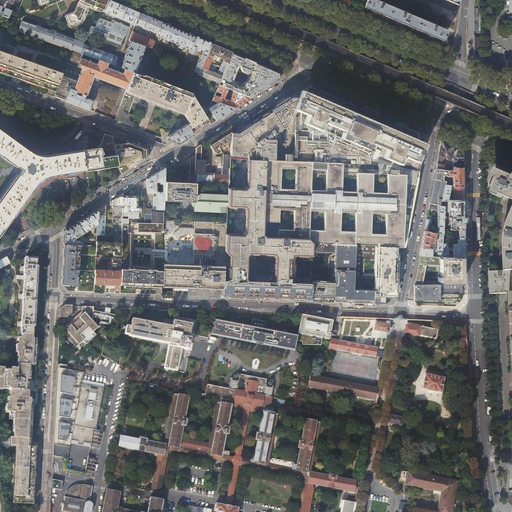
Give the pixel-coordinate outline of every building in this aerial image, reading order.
[(5,1),(3,0),(0,0),(0,5),(8,9),(10,3),(5,1)] [(47,0),(79,0),(74,11),(73,12),(66,15),(70,26),(77,24),(78,25),(82,24),(89,7),(98,11),(99,10),(102,12),(107,0),(38,0),(40,5),(48,1),(47,0)] [(110,0),(107,0),(102,12),(134,25),(135,24),(139,12),(134,10),(126,7),(110,0)] [(366,0),(363,7),(443,41),(447,30),(375,0),(366,0)] [(428,0),(451,9),(454,3),(447,0),(428,0)] [(11,10),(8,9),(0,5),(0,14),(3,16),(8,18),(11,10)] [(161,22),(139,12),(135,24),(143,28),(142,28),(148,31),(149,28),(150,29),(151,29),(152,29),(151,31),(157,34),(161,22)] [(99,18),(95,28),(91,26),(87,35),(120,47),(124,39),(129,27),(114,21),(114,20),(112,20),(111,23),(99,18)] [(18,31),(71,50),(80,53),(84,43),(22,21),(18,31)] [(178,29),(161,22),(157,34),(156,36),(163,39),(162,43),(164,44),(165,43),(166,43),(167,40),(178,45),(177,46),(179,47),(178,50),(180,51),(181,47),(189,50),(194,36),(189,34),(178,29)] [(130,41),(145,46),(149,48),(152,49),(155,41),(132,31),(129,40),(130,41)] [(198,38),(194,36),(189,50),(188,52),(192,54),(195,48),(197,48),(197,49),(197,50),(199,50),(200,50),(203,51),(201,55),(200,54),(193,72),(198,74),(211,43),(198,38)] [(480,36),(475,36),(475,38),(475,48),(476,61),(477,61),(479,62),(490,67),(502,72),(504,67),(484,58),(481,55),(480,36)] [(135,73),(145,46),(130,41),(127,48),(126,49),(125,51),(125,52),(121,66),(120,68),(132,72),(135,73)] [(84,43),(80,53),(83,54),(98,60),(120,68),(121,66),(119,66),(118,62),(115,62),(117,57),(116,55),(85,44),(86,43),(85,42),(84,43)] [(231,52),(218,46),(211,43),(198,74),(218,83),(219,81),(231,52)] [(71,50),(68,58),(79,62),(81,59),(83,54),(80,53),(71,50)] [(0,51),(0,70),(55,91),(62,73),(0,51)] [(219,81),(222,82),(221,85),(228,88),(233,90),(250,97),(278,79),(279,78),(279,72),(255,62),(248,59),(231,52),(219,81)] [(120,68),(98,60),(97,65),(81,59),(79,62),(78,67),(65,101),(71,103),(87,109),(89,110),(93,101),(85,98),(93,76),(126,89),(132,72),(120,68)] [(55,91),(53,96),(58,98),(65,101),(78,67),(66,63),(62,73),(55,91)] [(143,76),(135,73),(132,72),(126,89),(114,119),(124,123),(132,126),(136,116),(129,113),(136,95),(183,113),(189,123),(187,124),(191,131),(208,121),(208,120),(205,116),(192,95),(142,76),(143,76)] [(228,88),(221,85),(218,84),(211,100),(235,108),(251,98),(250,97),(233,90),(232,94),(230,94),(230,95),(231,96),(229,101),(223,99),(228,88)] [(300,90),(298,92),(295,161),(420,166),(423,150),(424,142),(420,133),(403,125),(371,112),(347,101),(345,100),(326,92),(317,88),(309,85),(306,86),(304,88),(302,89),(300,90)] [(327,90),(326,92),(345,100),(346,98),(336,94),(327,90)] [(224,266),(222,288),(222,297),(260,298),(310,300),(311,281),(311,268),(312,243),(307,238),(277,237),(277,222),(262,221),(264,160),(295,161),(298,92),(295,93),(282,102),(276,105),(277,108),(274,110),(238,131),(235,133),(234,131),(233,128),(231,125),(230,144),(229,154),(229,158),(237,159),(246,159),(245,189),(236,189),(228,188),(227,194),(227,206),(235,206),(244,207),(243,233),(234,232),(225,232),(224,266)] [(235,108),(211,100),(205,116),(208,120),(211,123),(235,108)] [(193,134),(191,131),(187,124),(178,130),(178,129),(175,131),(176,131),(168,136),(166,139),(168,140),(175,142),(179,144),(186,139),(193,134)] [(230,144),(231,125),(216,135),(210,139),(206,141),(213,153),(214,152),(214,153),(216,153),(218,152),(219,150),(218,150),(219,149),(218,149),(218,148),(224,143),(230,144)] [(0,129),(0,153),(22,169),(0,199),(0,234),(15,214),(35,186),(37,184),(38,182),(40,181),(43,179),(48,176),(71,173),(80,171),(117,165),(113,136),(108,134),(105,133),(99,147),(77,150),(45,155),(41,155),(38,154),(36,154),(34,153),(31,152),(28,150),(1,131),(0,129)] [(122,140),(113,136),(117,165),(117,167),(121,173),(147,157),(147,150),(137,146),(122,140)] [(440,144),(436,168),(448,170),(449,166),(453,149),(452,147),(450,146),(443,143),(442,142),(440,144)] [(219,149),(222,154),(229,154),(230,144),(224,143),(218,148),(218,149),(219,149)] [(202,157),(202,158),(200,158),(201,146),(200,145),(196,147),(196,155),(194,182),(198,183),(228,184),(229,158),(229,154),(222,154),(221,175),(212,175),(212,173),(206,173),(206,175),(203,174),(203,160),(202,160),(202,159),(203,159),(203,157),(202,157)] [(452,166),(463,168),(463,157),(463,153),(461,150),(458,149),(456,150),(454,157),(453,156),(452,160),(453,160),(452,166)] [(295,161),(264,160),(262,221),(277,222),(277,237),(307,238),(312,243),(335,244),(354,244),(377,245),(396,246),(404,247),(404,243),(404,238),(406,238),(407,224),(409,224),(409,211),(411,212),(411,210),(411,198),(414,199),(418,179),(420,166),(295,161)] [(448,170),(447,176),(452,176),(452,186),(453,186),(463,187),(463,186),(463,168),(452,166),(449,166),(448,170)] [(507,197),(511,199),(511,171),(505,169),(499,166),(496,172),(498,172),(496,176),(495,176),(493,180),(490,187),(497,190),(495,195),(502,198),(503,196),(507,197)] [(147,193),(156,193),(156,197),(154,197),(153,212),(163,212),(163,200),(164,175),(164,174),(164,168),(159,171),(148,178),(146,179),(147,193)] [(447,176),(448,170),(436,168),(429,203),(438,205),(440,205),(441,201),(445,184),(446,179),(447,176)] [(197,211),(226,212),(227,206),(227,194),(203,193),(203,192),(204,192),(204,187),(198,187),(198,183),(194,182),(178,182),(179,171),(175,170),(174,172),(170,171),(170,173),(167,173),(167,175),(164,175),(163,200),(191,201),(191,203),(193,209),(197,210),(197,211)] [(450,185),(449,185),(445,184),(441,201),(447,200),(450,185)] [(463,194),(463,187),(453,186),(453,200),(463,200),(463,194)] [(113,200),(113,207),(122,207),(122,196),(123,194),(113,199),(113,200)] [(137,196),(122,196),(122,207),(122,212),(128,213),(128,219),(138,219),(138,213),(139,213),(140,212),(140,208),(139,207),(137,207),(137,196)] [(463,205),(463,200),(453,200),(447,200),(441,201),(440,205),(444,206),(444,209),(449,210),(449,217),(452,217),(463,217),(463,205)] [(104,205),(98,209),(98,215),(105,215),(106,205),(105,205),(104,205)] [(444,206),(440,205),(438,205),(438,210),(436,233),(443,234),(443,229),(443,228),(443,227),(444,219),(445,219),(445,215),(444,215),(444,209),(444,206)] [(122,207),(113,207),(112,236),(114,237),(113,242),(121,242),(122,225),(122,220),(122,212),(122,207)] [(98,215),(98,209),(85,217),(77,222),(84,234),(85,234),(86,234),(86,233),(87,231),(87,230),(92,227),(91,226),(93,224),(97,225),(98,215)] [(449,217),(449,210),(444,209),(444,215),(445,215),(445,219),(445,217),(447,217),(446,219),(449,219),(449,227),(443,227),(443,228),(443,229),(452,229),(457,229),(464,229),(464,223),(463,217),(452,217),(449,217)] [(163,220),(163,212),(153,212),(151,212),(151,213),(144,213),(144,223),(163,224),(163,220)] [(511,214),(509,222),(508,225),(507,229),(506,232),(506,235),(505,239),(505,244),(505,249),(505,257),(506,271),(490,272),(491,284),(491,294),(508,293),(511,293),(511,292),(511,214)] [(104,236),(105,215),(98,215),(97,225),(97,233),(97,235),(104,236)] [(426,218),(424,230),(430,232),(431,223),(432,223),(432,221),(431,221),(431,219),(426,218)] [(194,221),(193,246),(192,265),(199,265),(199,259),(216,260),(216,265),(224,266),(225,232),(226,223),(194,221)] [(83,234),(84,234),(77,222),(68,227),(66,229),(64,232),(63,244),(81,245),(81,242),(80,240),(75,240),(75,238),(82,233),(83,234)] [(163,233),(163,224),(144,223),(131,223),(131,225),(128,225),(128,226),(138,226),(138,232),(154,233),(163,233)] [(128,225),(122,225),(121,242),(120,258),(120,268),(129,268),(131,233),(128,233),(128,226),(128,225)] [(464,237),(464,229),(457,229),(457,239),(456,239),(456,243),(452,243),(452,250),(452,253),(448,253),(448,256),(461,257),(464,257),(464,242),(464,237)] [(435,233),(430,232),(424,230),(421,248),(432,248),(434,237),(435,233)] [(162,271),(163,233),(154,233),(153,269),(155,270),(162,271)] [(436,233),(435,233),(434,237),(437,238),(437,248),(442,249),(442,241),(443,234),(436,233)] [(447,241),(442,241),(442,249),(442,256),(448,256),(448,253),(448,250),(452,250),(452,243),(447,243),(447,241)] [(121,242),(113,242),(96,242),(96,245),(96,255),(104,255),(104,251),(113,252),(113,255),(107,255),(107,258),(111,258),(120,258),(121,242)] [(335,253),(335,244),(312,243),(311,268),(329,269),(330,258),(334,257),(334,253),(335,253)] [(96,245),(81,245),(63,244),(61,283),(68,291),(94,292),(94,284),(95,271),(78,270),(79,255),(96,256),(96,255),(96,245)] [(354,252),(354,244),(335,244),(335,253),(334,253),(334,257),(333,282),(334,282),(333,301),(386,303),(386,295),(378,294),(378,295),(373,295),(373,290),(353,289),(353,283),(354,252)] [(376,260),(377,245),(354,244),(354,252),(356,252),(355,286),(353,283),(353,289),(373,290),(375,290),(376,276),(363,275),(364,260),(376,260)] [(394,295),(396,246),(377,245),(376,260),(376,276),(375,290),(373,290),(373,295),(378,295),(378,294),(386,295),(394,295)] [(173,256),(166,264),(192,265),(193,246),(184,246),(183,246),(179,251),(173,250),(173,256)] [(432,248),(421,248),(419,255),(442,256),(442,249),(437,248),(437,251),(432,251),(432,248)] [(448,256),(442,256),(419,255),(414,284),(421,284),(425,264),(439,265),(439,284),(462,283),(461,266),(461,257),(448,256)] [(24,276),(24,283),(35,283),(36,275),(37,275),(37,267),(36,267),(37,257),(30,257),(30,258),(25,258),(24,266),(23,271),(24,271),(24,276)] [(120,268),(120,258),(111,258),(111,260),(111,270),(120,270),(120,268)] [(166,264),(162,264),(162,286),(222,288),(224,266),(216,265),(199,265),(192,265),(166,264)] [(129,268),(120,268),(120,270),(120,285),(120,286),(141,286),(141,292),(141,293),(146,293),(146,287),(155,287),(159,287),(162,287),(162,286),(162,271),(155,270),(153,269),(148,269),(148,270),(134,269),(129,268)] [(120,270),(111,270),(95,269),(95,271),(94,284),(115,285),(120,285),(120,270)] [(333,282),(311,281),(310,300),(333,301),(334,282),(333,282)] [(35,291),(35,283),(24,283),(23,290),(23,294),(22,294),(22,299),(23,299),(22,303),(23,303),(22,310),(34,311),(34,303),(35,303),(36,291),(35,291)] [(462,290),(462,283),(439,284),(421,284),(414,284),(414,296),(414,299),(462,298),(462,290)] [(120,286),(120,285),(115,285),(114,291),(110,290),(110,292),(120,293),(120,286)] [(59,327),(59,330),(66,331),(61,335),(70,344),(69,345),(73,350),(79,344),(84,339),(87,343),(96,335),(104,327),(116,329),(119,316),(93,311),(93,307),(82,306),(81,311),(64,327),(59,327)] [(60,317),(66,317),(70,313),(71,306),(65,306),(60,310),(60,317)] [(33,319),(34,311),(22,310),(22,317),(21,317),(21,322),(20,322),(20,326),(21,326),(20,336),(22,336),(22,334),(33,335),(33,327),(34,327),(35,319),(33,319)] [(297,336),(296,340),(302,341),(302,344),(321,345),(322,336),(324,336),(324,339),(327,339),(330,321),(322,319),(323,316),(301,315),(297,336)] [(163,369),(177,372),(181,349),(188,351),(190,339),(188,339),(192,321),(174,317),(172,327),(163,326),(154,324),(132,319),(130,327),(126,326),(125,334),(129,335),(128,336),(159,342),(164,343),(168,344),(163,369)] [(391,319),(347,317),(346,324),(372,328),(372,326),(375,327),(376,322),(390,325),(391,319)] [(251,322),(250,326),(265,329),(266,325),(267,321),(252,318),(251,322)] [(281,332),(265,329),(250,326),(214,319),(211,334),(294,350),(296,340),(297,336),(285,333),(286,332),(281,331),(281,332)] [(405,332),(435,339),(437,330),(421,326),(422,320),(407,319),(405,332)] [(375,329),(389,332),(390,325),(376,322),(375,327),(375,329)] [(34,355),(35,339),(32,339),(22,338),(18,338),(17,357),(18,357),(18,359),(17,359),(17,362),(18,363),(18,369),(14,369),(14,368),(11,368),(10,370),(4,370),(4,368),(1,368),(1,367),(0,367),(0,388),(3,389),(3,386),(7,387),(10,390),(10,392),(9,396),(10,396),(10,397),(9,397),(9,404),(6,404),(6,406),(5,410),(6,410),(6,412),(10,412),(10,419),(14,419),(14,428),(13,428),(13,432),(14,432),(13,437),(30,439),(30,433),(31,429),(30,429),(30,427),(29,427),(30,413),(31,413),(31,411),(32,411),(32,407),(31,407),(31,405),(30,405),(30,398),(28,398),(28,397),(29,393),(28,393),(28,391),(26,391),(26,379),(28,380),(29,371),(29,367),(29,365),(32,365),(32,358),(34,358),(35,355),(34,355)] [(376,356),(384,357),(385,349),(377,348),(331,339),(330,348),(375,356),(376,356)] [(57,367),(52,456),(67,458),(70,442),(77,443),(77,446),(82,447),(83,444),(90,446),(89,449),(96,450),(99,432),(95,432),(102,389),(80,385),(82,375),(57,367)] [(146,440),(146,439),(140,438),(139,439),(120,435),(118,446),(157,454),(158,454),(157,459),(152,485),(151,491),(160,493),(168,451),(171,450),(232,462),(234,464),(227,502),(226,505),(215,503),(214,509),(217,509),(216,511),(210,511),(211,510),(184,505),(182,511),(237,511),(238,508),(230,506),(231,503),(238,466),(241,463),(302,475),(304,477),(297,511),(352,511),(355,502),(344,500),(342,511),(306,511),(312,484),(352,491),(354,481),(335,477),(335,475),(328,474),(328,476),(310,472),(320,422),(306,419),(301,442),(299,441),(298,448),(300,448),(296,470),(267,465),(272,442),(276,419),(277,415),(277,414),(274,413),(274,408),(269,407),(273,385),(265,384),(266,379),(240,374),(239,379),(231,377),(229,389),(207,384),(205,395),(200,394),(199,399),(207,401),(208,396),(218,398),(217,403),(216,406),(213,424),(211,431),(208,447),(205,446),(205,443),(185,439),(184,442),(180,441),(183,425),(185,426),(186,419),(185,419),(189,397),(177,394),(176,394),(174,394),(174,395),(173,398),(170,416),(169,422),(165,444),(146,440)] [(436,391),(442,393),(444,377),(425,374),(422,389),(427,390),(436,392),(436,391)] [(356,396),(375,400),(377,388),(311,375),(308,387),(329,391),(328,394),(342,396),(342,393),(356,396)] [(356,396),(342,393),(342,396),(350,398),(350,401),(350,402),(351,403),(353,403),(354,402),(356,396)] [(401,426),(401,425),(403,418),(389,415),(387,423),(401,426)] [(32,440),(10,437),(10,446),(16,446),(13,503),(32,504),(36,444),(33,444),(33,447),(29,447),(29,443),(32,443),(32,440)] [(458,465),(459,465),(460,463),(461,462),(462,460),(462,459),(462,457),(461,455),(460,454),(459,453),(457,453),(455,452),(454,452),(452,453),(451,454),(449,455),(449,457),(448,459),(449,460),(449,462),(450,463),(451,464),(453,465),(454,466),(456,466),(458,465)] [(88,459),(85,475),(92,477),(94,460),(88,459)] [(441,491),(454,494),(457,481),(408,471),(408,472),(403,471),(402,478),(406,479),(405,485),(441,491)] [(51,482),(51,488),(61,490),(62,484),(61,484),(62,481),(52,479),(52,482),(51,482)] [(90,511),(92,505),(91,502),(89,502),(92,487),(90,486),(91,486),(87,485),(83,485),(80,485),(77,485),(74,486),(73,486),(71,487),(68,490),(67,491),(65,493),(65,495),(65,497),(64,497),(63,502),(61,502),(61,505),(62,505),(61,511),(62,511),(61,511),(90,511)] [(102,511),(138,511),(121,508),(118,507),(121,492),(107,489),(102,511)] [(450,511),(454,494),(441,491),(437,511),(450,511)] [(160,511),(163,500),(150,497),(148,509),(147,511),(141,511),(140,511),(160,511)]
